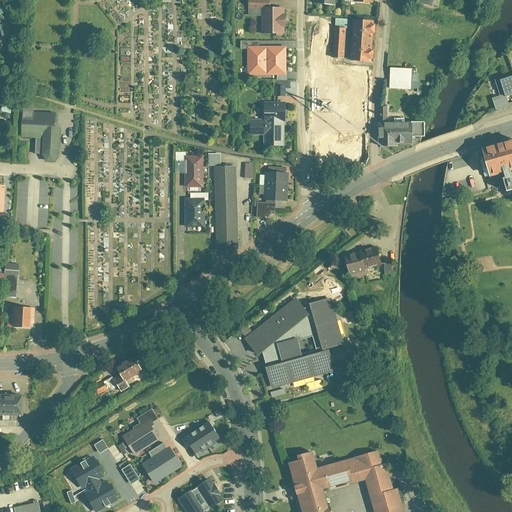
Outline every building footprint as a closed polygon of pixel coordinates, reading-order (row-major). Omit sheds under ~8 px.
[(264,35),(287,35),(287,8),(271,8),(271,0),(250,0),(251,15),(264,15),(264,35)] [(370,62),(374,22),(354,21),(350,60),(370,62)] [(347,29),(334,28),(333,58),(345,58),(347,29)] [(330,39),(315,39),(315,42),(312,42),(312,58),(315,58),(314,81),(328,82),(330,39)] [(259,47),(247,47),(246,75),(285,75),(285,47),(259,47)] [(415,90),(416,68),(392,67),(391,89),(415,90)] [(511,75),(493,82),(501,104),(511,99),(511,75)] [(340,102),(340,120),(365,121),(366,80),(348,79),(347,102),(340,102)] [(265,148),(288,148),(289,103),(268,103),(268,120),(251,120),(251,135),(265,136),(265,148)] [(50,162),(59,162),(64,156),(64,127),(59,127),(60,113),(26,112),(26,139),(39,139),(39,154),(47,155),(50,162)] [(422,136),(422,123),(380,124),(381,147),(395,147),(395,142),(412,141),(411,136),(422,136)] [(318,145),(319,163),(322,163),(322,170),(341,169),(341,161),(361,161),(360,143),(339,144),(339,136),(321,137),(321,144),(318,145)] [(511,143),(480,153),(488,182),(511,174),(511,143)] [(188,157),(190,157),(190,153),(180,153),(180,161),(188,162),(188,157)] [(224,154),(212,154),(213,167),(218,167),(224,167),(224,154)] [(190,157),(188,157),(188,162),(188,188),(207,188),(207,157),(190,157)] [(257,164),(249,164),(248,179),(257,179),(257,164)] [(221,250),(242,249),(240,167),(224,167),(218,167),(221,250)] [(276,204),(288,205),(290,174),(267,173),(265,204),(276,204)] [(194,199),(189,200),(190,228),(209,227),(209,201),(209,199),(194,199)] [(257,204),(257,219),(266,219),(266,215),(271,215),(271,211),(276,211),(276,204),(265,204),(257,204)] [(347,272),(380,262),(374,243),(341,253),(347,272)] [(5,275),(18,276),(19,265),(6,264),(5,275)] [(292,298),(241,338),(253,353),(258,349),(304,313),(292,298)] [(341,342),(327,298),(302,306),(304,313),(311,335),(315,350),(324,348),(341,342)] [(31,309),(10,307),(9,326),(29,327),(31,309)] [(304,313),(258,349),(292,339),(311,335),(304,313)] [(264,366),(297,356),(292,339),(258,349),(264,366)] [(264,366),(270,388),(330,369),(324,348),(315,350),(297,356),(264,366)] [(125,381),(140,372),(131,357),(111,368),(116,376),(104,383),(109,391),(115,388),(118,393),(128,387),(125,381)] [(0,410),(18,411),(18,392),(0,391),(0,410)] [(151,404),(108,431),(113,439),(120,434),(133,454),(158,437),(149,422),(158,416),(151,404)] [(210,422),(184,438),(196,456),(221,440),(210,422)] [(108,439),(99,444),(104,453),(113,447),(108,439)] [(284,448),(301,511),(327,511),(318,478),(363,466),(376,511),(405,511),(396,478),(390,479),(383,453),(379,454),(375,441),(315,457),(311,440),(284,448)] [(145,450),(149,457),(164,447),(160,441),(145,450)] [(139,463),(151,482),(180,465),(168,445),(164,447),(149,457),(139,463)] [(118,497),(94,455),(70,469),(95,511),(118,497)] [(137,464),(128,468),(135,484),(144,480),(137,464)] [(189,488),(206,511),(222,499),(206,476),(189,488)] [(189,488),(174,498),(184,511),(206,511),(189,488)] [(76,490),(71,492),(76,503),(80,501),(76,490)] [(38,511),(36,502),(14,506),(15,511),(38,511)]
